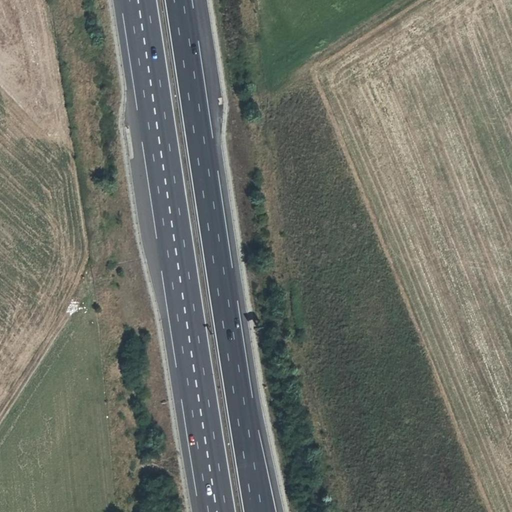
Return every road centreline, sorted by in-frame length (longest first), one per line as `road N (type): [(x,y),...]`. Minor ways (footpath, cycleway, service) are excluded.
road 1 (motorway): [(262,511),(178,0)]
road 2 (motorway): [(138,0),(217,511)]
road 3 (track): [(0,421),(107,240),(63,0)]
